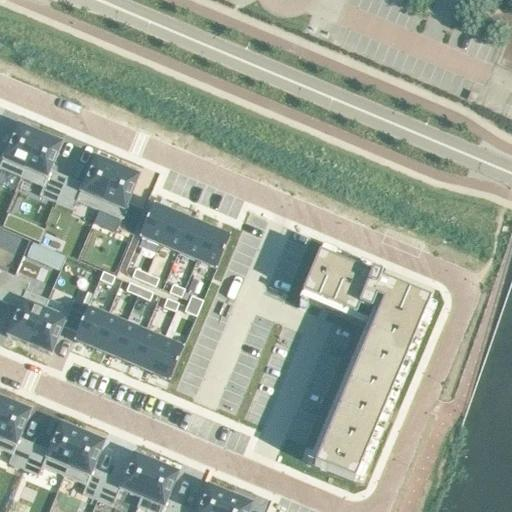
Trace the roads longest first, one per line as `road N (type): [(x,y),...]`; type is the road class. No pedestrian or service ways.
road 1 (residential): [(0,87),(464,286),(376,511)]
road 2 (unclassified): [(511,173),(95,0)]
road 3 (residential): [(0,367),(342,511)]
